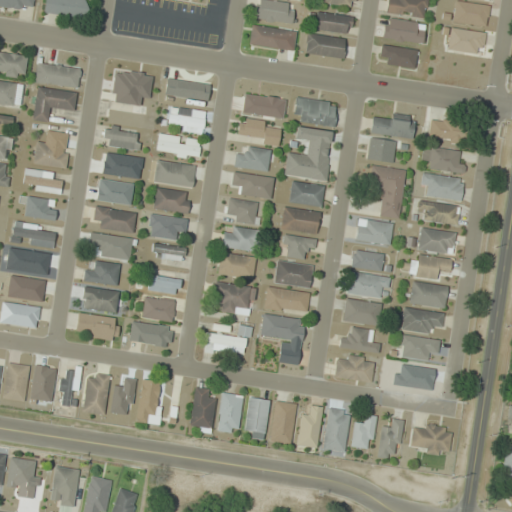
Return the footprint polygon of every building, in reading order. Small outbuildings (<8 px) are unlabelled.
[(32,0),(0,0),(0,7),(32,9),(32,0)] [(84,19),(86,0),(44,0),(43,12),(84,19)] [(293,5),(269,0),(255,0),(252,17),(289,25),(293,5)] [(426,0),(386,0),(384,11),(423,18),(426,0)] [(486,26),(489,6),(455,0),(454,0),(452,20),(486,26)] [(350,33),(352,16),(312,12),(310,29),(350,33)] [(382,39),(423,43),(424,22),(384,18),(382,39)] [(293,28),(250,28),(250,47),(293,47),(293,28)] [(482,54),(484,32),(450,28),(447,49),(482,54)] [(342,57),(344,38),(307,34),(305,53),(342,57)] [(416,66),(415,46),(380,48),(380,56),(386,55),(387,67),(416,66)] [(26,56),(0,52),(0,73),(24,76),(26,56)] [(77,89),(80,69),(37,62),(34,82),(77,89)] [(149,98),(152,75),(115,69),(111,92),(149,98)] [(209,83),(162,79),(161,95),(207,99),(209,83)] [(49,122),(51,109),(73,112),(75,92),(36,87),(32,120),(49,122)] [(285,99),(244,93),(241,113),(282,118),(285,99)] [(300,116),(299,123),(333,127),(336,103),(295,97),(292,115),(300,116)] [(142,124),(146,107),(110,100),(107,117),(142,124)] [(205,112),(170,106),(166,127),(201,134),(205,112)] [(413,118),(372,114),(370,133),(412,137),(413,118)] [(277,144),(279,123),(238,119),(236,140),(277,144)] [(463,122),(430,120),(429,139),(462,142),(463,122)] [(102,144),(137,151),(140,132),(105,126),(102,144)] [(325,181),(331,131),(296,126),(294,137),(306,139),(304,155),(287,153),(284,176),(325,181)] [(199,138),(157,135),(156,155),(198,158),(199,138)] [(395,141),(369,137),(366,158),(392,162),(395,141)] [(67,145),(34,142),(32,164),(65,167),(67,145)] [(266,172),(270,151),(246,146),(244,156),(236,154),(233,166),(266,172)] [(465,163),(457,162),(459,151),(429,147),(426,168),(463,174),(465,163)] [(132,175),(132,157),(101,157),(101,175),(132,175)] [(194,166),(156,161),(153,182),(191,187),(194,166)] [(398,219),(405,170),(371,164),(368,186),(382,189),(377,216),(398,219)] [(23,191),(60,191),(60,171),(23,171),(23,191)] [(269,199),(272,178),(233,172),(231,184),(240,186),(238,194),(269,199)] [(460,200),(463,178),(423,174),(421,195),(460,200)] [(92,200),(125,203),(127,183),(95,179),(92,200)] [(323,185),(290,181),(288,202),(321,207),(323,185)] [(187,213),(189,192),(155,188),(153,210),(187,213)] [(23,215),(54,221),(56,210),(47,208),(48,200),(27,196),(23,215)] [(258,200),(227,200),(227,223),(258,223),(258,200)] [(458,205),(421,200),(418,219),(455,225),(458,205)] [(132,232),(135,212),(94,207),(92,228),(132,232)] [(319,212),(284,208),(281,230),(316,234),(319,212)] [(148,237),(175,239),(176,229),(185,230),(186,218),(150,215),(148,237)] [(391,243),(391,221),(356,221),(356,243),(391,243)] [(53,246),(54,227),(13,223),(11,243),(53,246)] [(258,249),(258,228),(222,228),(223,249),(258,249)] [(452,253),(454,232),(419,228),(417,250),(452,253)] [(130,260),(132,238),(93,233),(90,255),(130,260)] [(304,249),(314,249),(315,238),(283,235),(281,256),(303,258),(304,249)] [(185,246),(153,243),(152,258),(183,261),(185,246)] [(350,265),(379,273),(383,255),(354,248),(350,265)] [(48,273),(51,256),(15,251),(13,269),(48,273)] [(217,274),(252,279),(255,257),(220,252),(217,274)] [(451,258),(412,254),(410,276),(438,278),(439,270),(449,271),(451,258)] [(118,264),(95,261),(93,271),(84,270),(83,281),(116,285),(118,264)] [(312,265),(276,261),(274,284),(310,287),(312,265)] [(147,289),(177,295),(181,273),(151,266),(147,289)] [(346,293),(386,298),(388,277),(349,272),(346,293)] [(445,307),(446,285),(411,282),(409,304),(445,307)] [(252,314),(253,285),(214,284),(213,312),(252,314)] [(80,307),(114,313),(118,292),(83,286),(80,307)] [(306,314),(309,292),(266,287),(264,309),(306,314)] [(172,321),(174,300),(143,297),(141,318),(172,321)] [(343,322),(372,323),(374,302),(345,300),(343,322)] [(0,325),(37,325),(37,304),(0,304),(0,325)] [(400,329),(430,334),(431,324),(441,326),(443,313),(404,307),(400,329)] [(75,334),(115,340),(118,318),(78,313),(75,334)] [(304,320),(263,313),(259,334),(301,341),(304,320)] [(131,346),(170,346),(170,335),(161,335),(161,324),(131,324),(131,346)] [(339,348),(377,353),(379,343),(369,341),(370,330),(351,327),(349,338),(340,336),(339,348)] [(204,352),(244,352),(244,335),(204,335),(204,352)] [(439,340),(401,335),(398,356),(427,360),(428,351),(437,352),(439,340)] [(374,359),(346,355),(345,357),(337,356),(334,378),(370,383),(374,359)] [(23,400),(28,366),(7,363),(2,398),(23,400)] [(79,369),(60,367),(57,405),(76,407),(79,369)] [(109,375),(88,371),(81,410),(103,414),(109,375)] [(123,386),(113,385),(109,413),(130,415),(135,379),(125,378),(123,386)] [(161,382),(142,378),(134,420),(147,423),(149,414),(155,415),(161,382)] [(207,389),(194,387),(188,429),(210,431),(214,397),(206,396),(207,389)] [(241,396),(221,393),(216,431),(236,434),(241,396)] [(269,400),(248,397),(243,436),(264,439),(269,400)] [(289,444),(295,404),(275,401),(269,440),(289,444)] [(301,414),(297,445),(316,448),(321,407),(311,406),(310,416),(301,414)] [(321,449),(343,452),(348,411),(326,408),(321,449)] [(371,449),(374,416),(364,415),(364,424),(353,423),(351,447),(371,449)] [(399,451),(402,420),(392,419),(391,428),(380,427),(377,457),(387,458),(388,450),(399,451)] [(451,429),(413,423),(409,449),(446,455),(451,429)] [(502,479),(511,479),(511,446),(505,446),(502,479)] [(32,498),(35,460),(9,458),(7,486),(16,486),(15,497),(32,498)] [(73,506),(78,469),(54,466),(49,503),(73,506)] [(102,511),(110,480),(91,476),(82,511),(102,511)]
